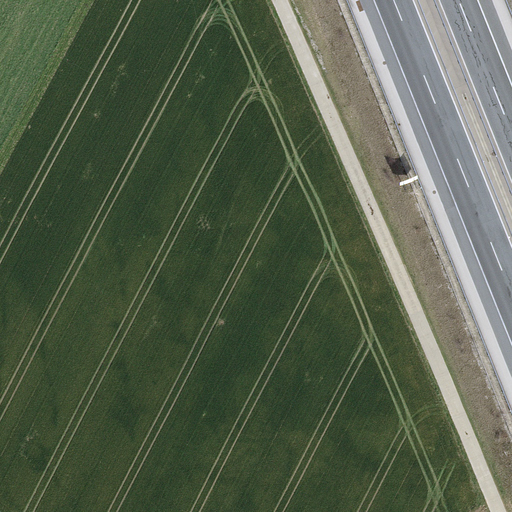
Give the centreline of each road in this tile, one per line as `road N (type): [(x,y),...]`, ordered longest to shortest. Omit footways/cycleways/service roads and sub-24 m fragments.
road 1 (unclassified): [(496,511),(279,0)]
road 2 (motorway): [(393,0),(511,295)]
road 3 (motorway): [(511,133),(458,0)]
